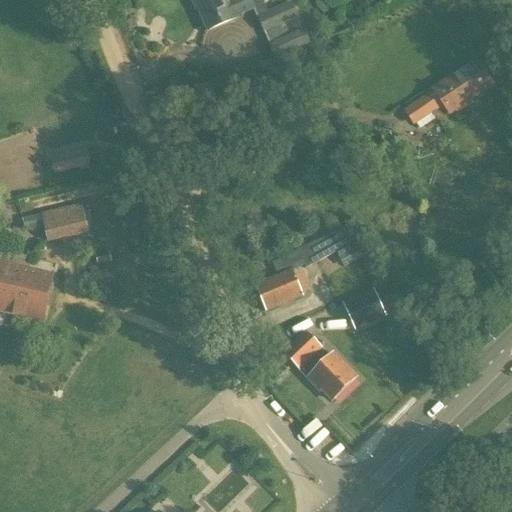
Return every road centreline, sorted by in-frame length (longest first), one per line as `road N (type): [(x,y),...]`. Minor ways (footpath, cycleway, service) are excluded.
road 1 (track): [(242,403),(233,345),(87,0)]
road 2 (unclassified): [(342,511),(242,403),(206,417),(102,511)]
road 3 (primary): [(346,511),(511,350)]
